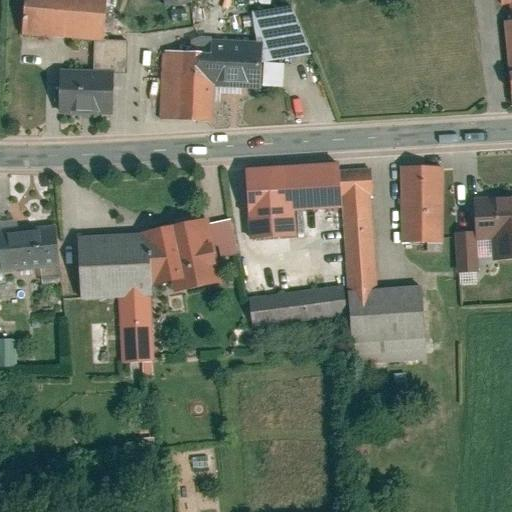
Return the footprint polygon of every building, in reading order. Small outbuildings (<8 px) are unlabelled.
[(103,0),(23,0),(22,34),(91,37),(89,67),(113,68),(125,69),(126,38),(102,37),(103,0)] [(511,0),(496,0),(497,4),(505,3),(506,13),(497,14),(507,105),(511,104),(511,0)] [(254,9),(258,39),(264,39),(269,60),(310,52),(292,4),(254,9)] [(196,48),(166,47),(163,118),(212,119),(214,87),(256,89),(258,39),(197,37),(196,48)] [(286,64),(268,62),(266,83),(284,84),(286,64)] [(113,68),(89,67),(57,66),(55,113),(111,115),(113,68)] [(440,165),(398,166),(399,245),(440,244),(440,165)] [(369,167),(244,174),(247,236),(292,235),(292,209),(339,206),(346,283),(249,296),(253,329),(345,317),(351,366),(425,360),(419,282),(376,284),(369,167)] [(511,198),(471,201),(472,228),(452,229),(454,280),(477,279),(476,255),(490,254),(490,261),(511,260),(511,198)] [(136,229),(75,232),(77,298),(116,296),(119,364),(152,362),(149,283),(167,279),(171,296),(223,281),(216,259),(238,254),(228,218),(209,222),(207,215),(136,229)] [(54,224),(0,228),(0,301),(6,300),(4,270),(57,265),(54,224)] [(13,336),(0,336),(0,364),(14,364),(13,336)] [(152,437),(135,438),(136,460),(152,459),(152,437)]
